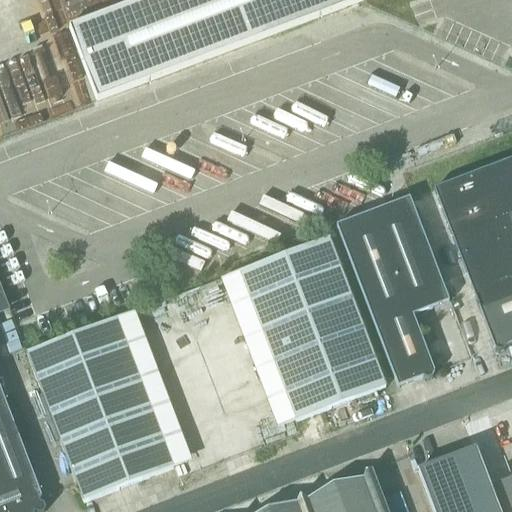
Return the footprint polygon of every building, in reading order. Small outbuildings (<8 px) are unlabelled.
[(150,0),(69,31),(97,103),(367,0),(150,0)] [(511,162),(434,192),(495,353),(500,355),(504,353),(506,349),(511,346),(511,162)] [(409,202),(337,229),(398,390),(423,381),(428,383),(432,381),(435,376),(413,318),(449,305),(409,202)] [(296,424),(386,390),(329,240),(239,275),(296,424)] [(0,511),(45,511),(46,511),(44,507),(40,505),(42,501),(0,390),(0,316),(12,312),(0,283),(0,511)] [(84,505),(174,471),(117,321),(27,355),(84,505)] [(433,511),(499,511),(476,450),(418,472),(433,511)] [(386,511),(372,474),(365,476),(362,482),(333,488),(307,504),(301,500),(265,507),(255,511),(386,511)]
